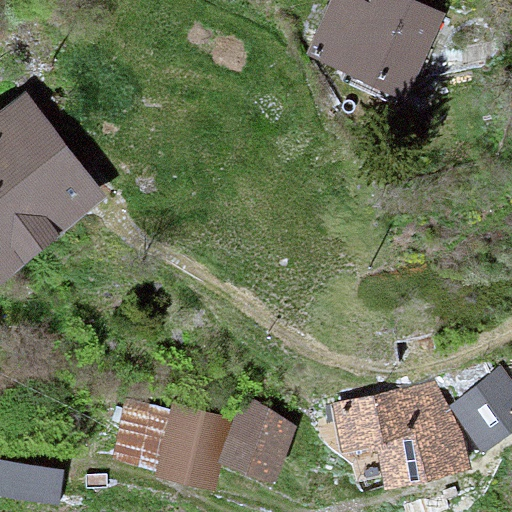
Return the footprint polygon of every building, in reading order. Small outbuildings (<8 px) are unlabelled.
[(426,93),(459,18),(416,0),(382,0),(379,8),(361,0),(352,0),(330,51),(426,93)] [(24,91),(0,110),(0,260),(97,181),(24,91)] [(444,339),(411,345),(415,362),(447,356),(444,339)] [(511,445),(511,391),(478,423),(505,452),(511,445)] [(420,431),(410,392),(349,408),(359,447),(420,431)] [(312,419),(251,404),(235,462),(296,478),(312,419)] [(223,414),(174,406),(166,460),(215,468),(223,414)] [(475,456),(464,424),(397,448),(408,480),(475,456)] [(66,476),(17,469),(12,502),(62,509),(66,476)]
